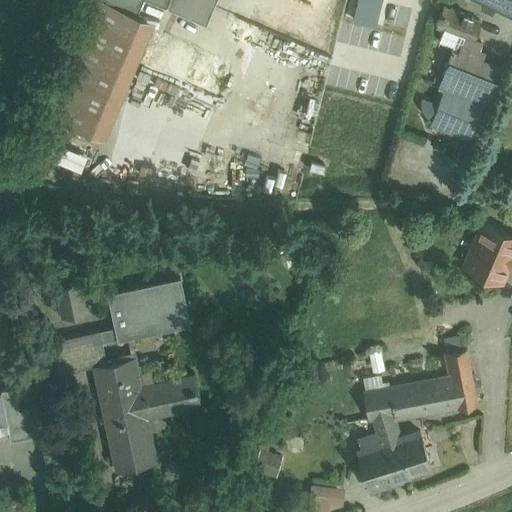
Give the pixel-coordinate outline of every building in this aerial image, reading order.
[(108,136),(156,18),(111,0),(92,0),(47,111),(108,136)] [(122,0),(148,10),(151,0),(209,22),(218,0),(122,0)] [(370,0),(370,4),(389,8),(391,0),(370,0)] [(511,0),(492,0),(511,9),(511,0)] [(488,21),(443,3),(431,33),(443,38),(439,46),(456,53),(441,90),(451,94),(432,141),(457,151),(464,134),(477,139),(505,68),(494,64),(484,60),(489,47),(480,43),(488,21)] [(157,50),(132,166),(180,176),(193,115),(206,117),(218,63),(157,50)] [(392,167),(390,174),(391,181),(395,188),(400,193),(406,196),(414,196),(421,195),(427,191),(431,185),(434,179),(434,171),(432,165),(427,159),(422,155),(415,153),(407,153),(401,156),(395,161),(392,167)] [(511,231),(488,219),(466,264),(506,284),(511,272),(511,231)] [(52,336),(60,371),(108,361),(104,342),(120,339),(121,341),(194,325),(184,276),(110,292),(117,323),(101,327),(100,326),(52,336)] [(54,286),(60,320),(87,315),(80,280),(54,286)] [(364,388),(370,424),(377,423),(381,445),(362,451),(373,489),(442,469),(431,430),(410,436),(407,418),(478,406),(474,385),(476,384),(466,348),(446,353),(452,373),(364,388)] [(163,463),(153,417),(202,407),(195,372),(146,382),(140,356),(95,365),(118,472),(163,463)] [(35,408),(19,412),(13,389),(0,392),(0,439),(14,436),(15,438),(41,431),(35,408)] [(255,462),(277,470),(284,451),(262,443),(255,462)] [(320,484),(318,500),(347,503),(349,487),(320,484)]
